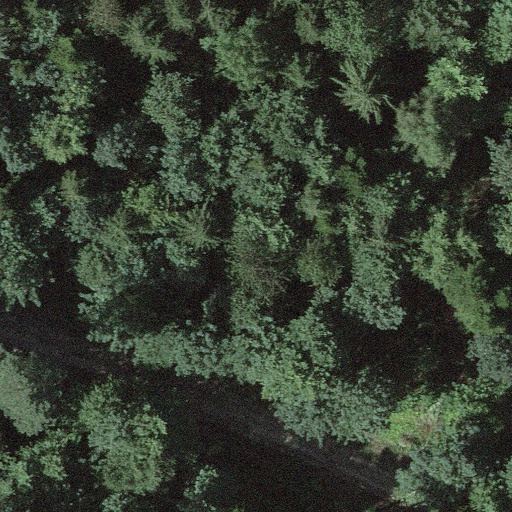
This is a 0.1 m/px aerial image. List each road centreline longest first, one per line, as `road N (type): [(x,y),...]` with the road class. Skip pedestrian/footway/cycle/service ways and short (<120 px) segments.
road 1 (track): [(0,316),(494,511)]
road 2 (track): [(261,425),(511,438)]
